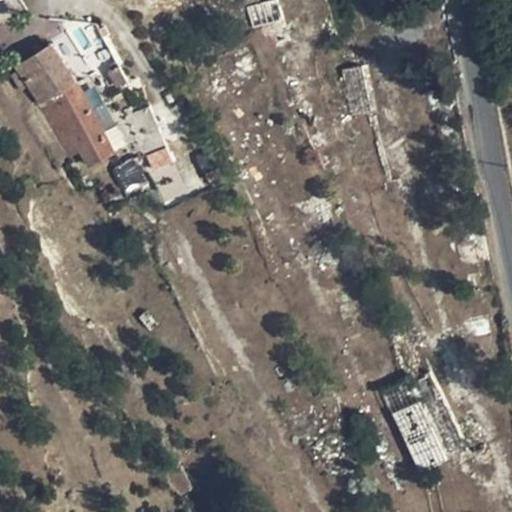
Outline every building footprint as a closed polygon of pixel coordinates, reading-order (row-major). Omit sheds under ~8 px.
[(357,24),(350,0),(341,0),(329,3),(340,44),(355,40),(352,25),(357,24)] [(357,44),(355,40),(340,44),(342,48),(357,44)] [(114,151),(77,82),(51,43),(16,66),(41,103),(69,156),(82,149),(90,164),(114,151)] [(363,66),(342,71),(351,115),(372,111),(363,66)] [(153,145),(145,121),(132,125),(140,149),(153,145)] [(128,194),(148,182),(133,158),(114,169),(128,194)] [(386,394),(421,469),(467,448),(432,373),(386,394)]
